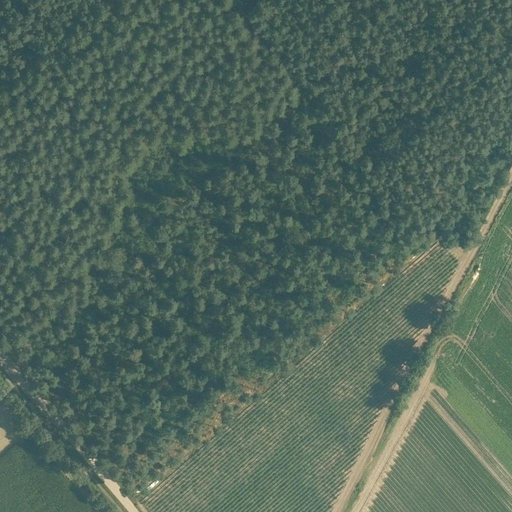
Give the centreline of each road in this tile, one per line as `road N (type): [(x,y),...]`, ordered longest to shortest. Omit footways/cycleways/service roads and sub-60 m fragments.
road 1 (track): [(342,511),(511,186)]
road 2 (track): [(129,511),(0,366)]
